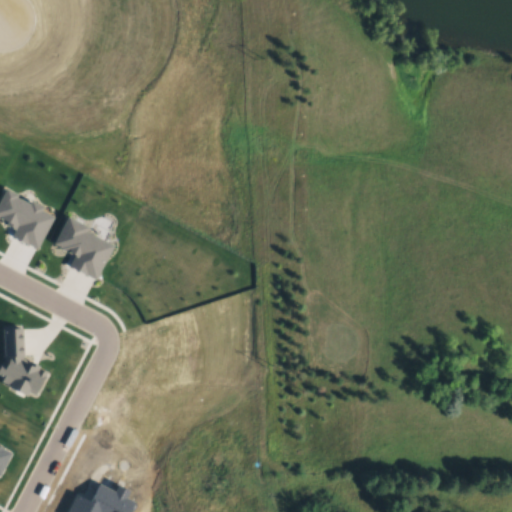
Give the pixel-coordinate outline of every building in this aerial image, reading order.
[(0,194),(3,188),(16,194),(14,196),(27,203),(29,201),(42,207),(40,210),(53,217),(35,251),(8,237),(12,230),(3,225),(5,222),(0,219),(0,194)] [(71,256),(58,249),(59,247),(51,243),(65,215),(91,228),(88,233),(114,245),(96,279),(95,279),(94,280),(66,266),(71,256)] [(0,325),(19,324),(19,327),(21,327),(21,330),(24,330),(25,354),(24,354),(24,359),(27,362),(27,360),(48,372),(36,394),(34,392),(33,395),(27,392),(25,397),(5,386),(6,384),(0,380),(2,376),(0,374),(0,364),(2,361),(0,325)] [(0,446),(1,447),(0,449),(9,453),(0,469),(0,446)] [(64,511),(74,493),(89,501),(98,483),(114,491),(117,486),(129,492),(125,500),(134,505),(130,511),(64,511)]
